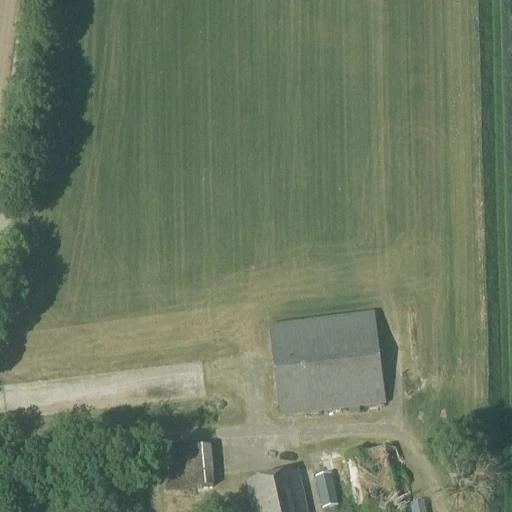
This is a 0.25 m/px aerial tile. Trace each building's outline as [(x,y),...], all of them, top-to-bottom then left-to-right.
[(280,419),(385,406),(373,316),(268,329),(280,419)] [(163,494),(214,489),(210,448),(160,453),(163,494)] [(354,511),(409,511),(395,450),(346,461),(354,511)] [(305,511),(296,473),(246,485),(252,511),(305,511)] [(321,511),(338,508),(331,475),(314,479),(321,511)]
